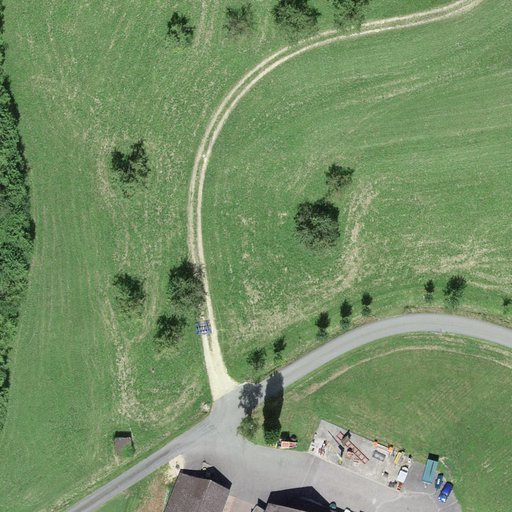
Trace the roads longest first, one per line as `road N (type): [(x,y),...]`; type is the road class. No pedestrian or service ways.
road 1 (track): [(220,411),(198,313),(193,198),(206,143),(240,83),(289,47),(471,0)]
road 2 (track): [(511,339),(466,324),(381,329),(318,354),(220,411),(71,511)]
